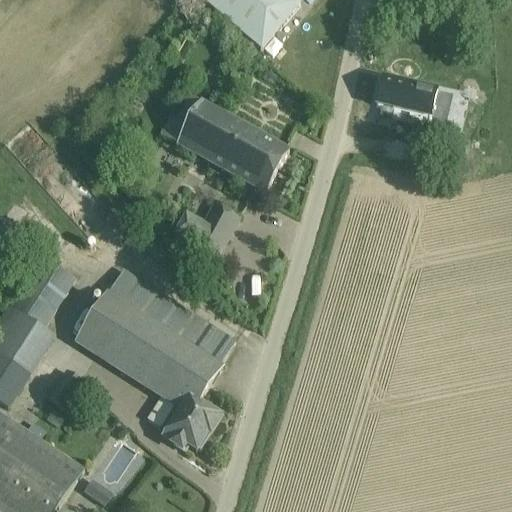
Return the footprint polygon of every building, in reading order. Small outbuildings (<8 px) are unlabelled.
[(198,0),(261,53),(300,7),(292,0),(198,0)] [(383,82),(377,107),(439,123),(442,113),(437,112),(438,110),(433,108),(437,95),(383,82)] [(289,153),(271,144),(186,97),(163,140),(265,196),(289,153)] [(445,141),(461,142),(462,121),(445,120),(445,141)] [(461,142),(445,141),(443,141),(441,164),(466,166),(468,143),(461,142)] [(216,261),(238,220),(214,207),(205,224),(187,215),(175,238),(216,261)] [(39,261),(7,310),(44,333),(75,284),(39,261)] [(109,298),(220,369),(235,345),(124,274),(109,298)] [(78,343),(164,397),(169,388),(198,407),(222,370),(220,369),(109,298),(108,297),(78,343)] [(54,340),(44,333),(7,310),(0,320),(0,408),(8,413),(54,340)] [(84,387),(65,373),(45,401),(63,415),(84,387)] [(169,388),(164,397),(147,423),(159,431),(156,436),(173,447),(182,453),(186,447),(195,452),(195,453),(196,454),(197,452),(200,454),(220,423),(217,421),(218,419),(217,418),(217,419),(198,407),(169,388)] [(0,417),(0,511),(57,511),(84,473),(0,417)] [(85,484),(81,498),(106,506),(110,492),(85,484)]
